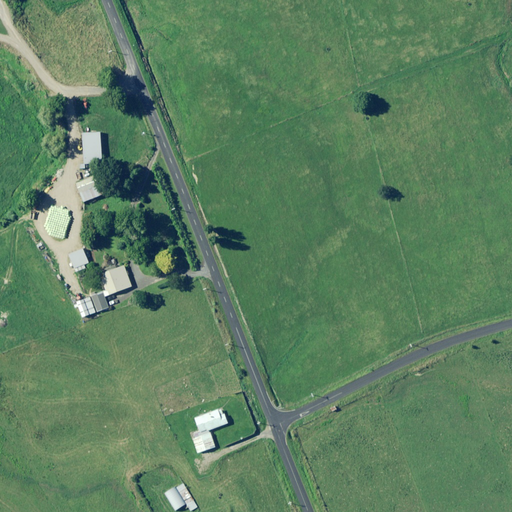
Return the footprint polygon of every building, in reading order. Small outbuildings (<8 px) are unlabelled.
[(102,163),(100,132),(82,133),(84,164),(102,163)] [(108,193),(102,175),(77,184),(83,202),(108,193)] [(88,262),(83,249),(69,255),(76,272),(85,268),(84,265),(88,262)] [(110,271),(108,267),(101,270),(104,278),(102,279),(107,295),(131,287),(124,266),(110,271)] [(108,308),(103,293),(92,296),(97,312),(108,308)] [(95,312),(90,297),(77,302),(83,317),(95,312)] [(223,409),(195,418),(200,432),(191,435),(198,453),(214,447),(208,430),(228,423),(223,409)] [(197,507),(183,483),(166,493),(176,510),(186,504),(190,511),(197,507)]
